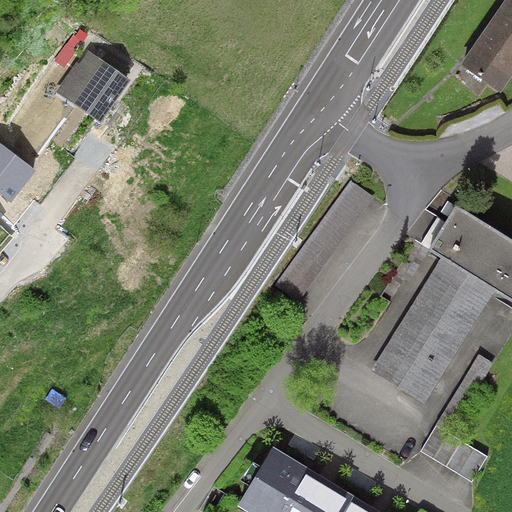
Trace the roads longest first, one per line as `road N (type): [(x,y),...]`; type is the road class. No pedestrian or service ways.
road 1 (primary): [(319,113),(51,511)]
road 2 (residential): [(410,166),(394,227),(260,403)]
road 3 (residential): [(260,403),(444,511)]
road 4 (residential): [(102,147),(0,283)]
road 5 (residential): [(260,403),(175,511)]
road 6 (primary): [(390,0),(319,113)]
